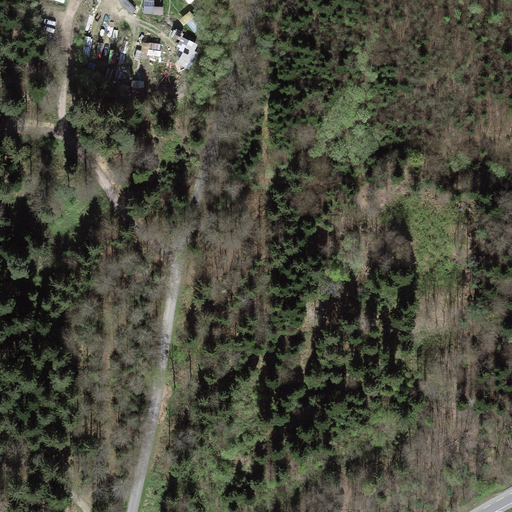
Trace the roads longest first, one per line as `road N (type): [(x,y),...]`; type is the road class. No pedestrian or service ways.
road 1 (track): [(255,0),(177,251),(133,511)]
road 2 (track): [(177,251),(137,229),(92,156),(63,132),(0,134)]
road 3 (track): [(63,132),(68,14),(78,0)]
